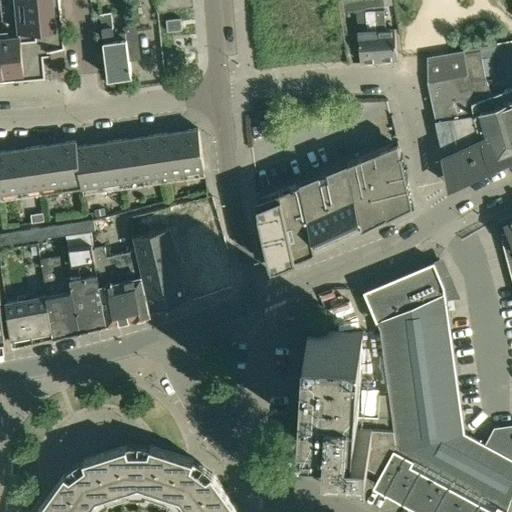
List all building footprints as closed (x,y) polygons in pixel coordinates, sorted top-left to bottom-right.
[(66,54),(60,0),(16,0),(20,36),(0,37),(0,81),(46,78),(44,56),(66,54)] [(363,9),(362,0),(343,3),(344,12),(363,9)] [(383,0),(364,0),(362,0),(363,9),(384,6),(383,0)] [(110,75),(132,73),(130,57),(140,55),(136,23),(114,26),(112,11),(102,12),(110,75)] [(384,11),(374,12),(379,60),(397,59),(395,28),(386,29),(384,11)] [(361,62),(379,60),(374,12),(366,12),(368,31),(359,32),(361,62)] [(182,27),(181,16),(167,17),(168,29),(182,27)] [(497,44),(485,46),(487,57),(498,55),(497,44)] [(428,56),(427,79),(428,82),(431,95),(448,179),(450,185),(451,184),(488,167),(511,155),(511,86),(490,93),(484,77),(480,50),(464,51),(428,56)] [(199,129),(158,134),(164,175),(205,169),(199,129)] [(0,192),(0,193),(81,181),(82,187),(164,175),(158,134),(78,146),(77,140),(0,151),(0,192)] [(412,201),(412,199),(411,199),(407,179),(408,179),(402,153),(401,153),(398,141),(381,148),(383,158),(375,160),(387,217),(389,216),(388,215),(407,206),(407,207),(409,206),(410,207),(415,205),(414,200),(412,201)] [(387,217),(375,160),(365,162),(363,156),(348,162),(361,224),(362,227),(386,215),(387,217)] [(325,172),(338,234),(361,224),(348,162),(328,170),(328,172),(325,172)] [(320,173),(300,181),(314,245),(338,234),(325,172),(320,173)] [(315,249),(314,245),(300,181),(280,189),(295,258),(296,258),(296,257),(315,249)] [(257,204),(259,211),(258,211),(263,233),(264,232),(270,262),(269,262),(270,264),(271,264),(275,266),(277,266),(277,265),(294,258),(295,258),(280,189),(279,190),(282,203),(277,204),(274,197),(257,204)] [(45,219),(44,211),(32,213),(33,221),(45,219)] [(212,217),(181,225),(192,267),(185,269),(192,295),(201,291),(202,294),(231,283),(212,217)] [(511,218),(505,222),(510,234),(507,236),(509,241),(503,243),(511,278),(511,218)] [(93,220),(0,233),(0,243),(69,233),(90,230),(95,229),(93,220)] [(186,297),(185,296),(169,228),(134,236),(151,310),(163,306),(164,308),(175,304),(174,301),(186,297)] [(103,323),(100,315),(91,262),(96,261),(92,244),(90,230),(69,233),(74,264),(81,262),(84,275),(72,278),(80,328),(103,323)] [(107,322),(126,317),(132,316),(149,311),(134,249),(108,256),(106,246),(94,248),(94,244),(92,244),(96,261),(107,322)] [(72,278),(72,276),(66,277),(61,256),(41,259),(54,335),(62,333),(80,328),(72,278)] [(379,327),(389,395),(392,417),(395,441),(379,471),(373,482),(425,511),(505,511),(511,490),(511,422),(506,424),(491,426),(482,443),(465,432),(443,283),(433,260),(364,290),(379,327)] [(11,333),(12,340),(13,345),(54,335),(45,294),(6,301),(11,333)] [(392,417),(389,395),(380,395),(378,418),(358,416),(363,331),(308,327),(302,424),(328,426),(328,432),(327,442),(343,443),(343,451),(353,457),(379,471),(395,441),(392,417)] [(193,459),(150,445),(148,451),(128,451),(127,445),(83,459),(85,465),(70,476),(65,473),(38,510),(39,511),(86,511),(97,497),(139,483),(180,496),(190,511),(235,511),(239,510),(212,473),(207,477),(191,465),(193,459)]
